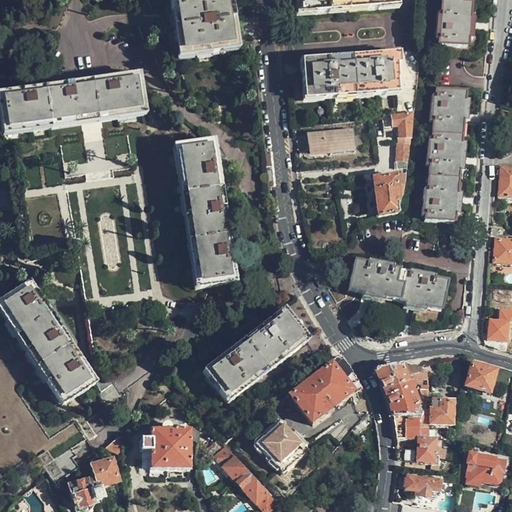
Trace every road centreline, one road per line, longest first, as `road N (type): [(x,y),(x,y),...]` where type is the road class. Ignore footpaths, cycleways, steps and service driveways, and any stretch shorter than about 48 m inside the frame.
road 1 (tertiary): [(264,0),(291,241),(327,317),(359,361)]
road 2 (residential): [(501,0),(466,350)]
road 3 (unknown): [(303,269),(154,358),(111,426)]
road 4 (tertiary): [(359,361),(387,440),(382,511)]
